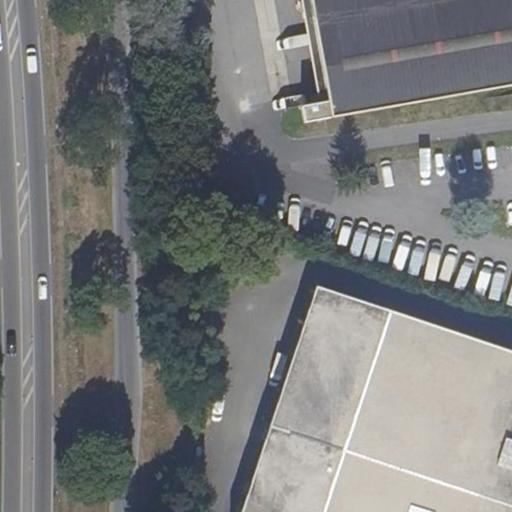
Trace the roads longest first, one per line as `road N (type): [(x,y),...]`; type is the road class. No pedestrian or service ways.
road 1 (primary): [(41,511),(39,256),(24,0)]
road 2 (unclassified): [(128,511),(131,159),(120,0)]
road 3 (primary): [(0,84),(12,511)]
